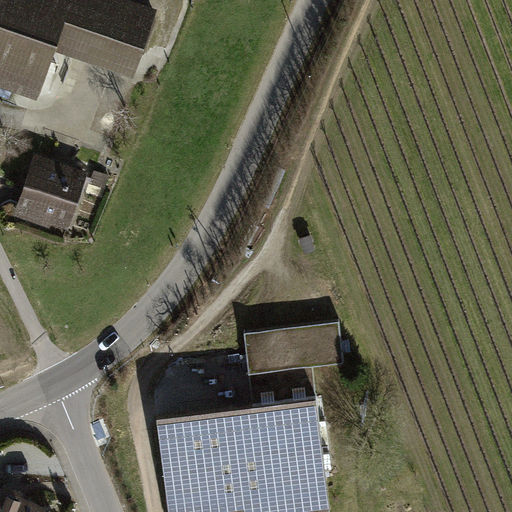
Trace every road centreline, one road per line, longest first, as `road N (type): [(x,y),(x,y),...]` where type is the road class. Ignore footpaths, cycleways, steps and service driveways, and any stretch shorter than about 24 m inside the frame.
road 1 (tertiary): [(313,0),(187,274),(123,341),(56,382)]
road 2 (residential): [(56,382),(107,511)]
road 3 (residential): [(56,382),(0,256)]
